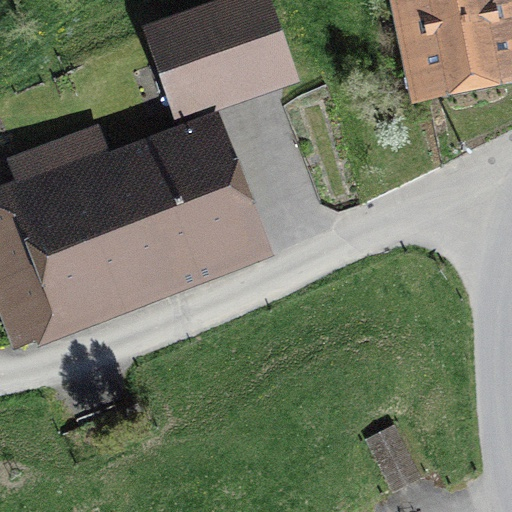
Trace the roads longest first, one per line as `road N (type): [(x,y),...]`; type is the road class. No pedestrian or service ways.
road 1 (unclassified): [(500,172),(102,345),(0,373)]
road 2 (unclassified): [(500,172),(503,373),(511,426)]
